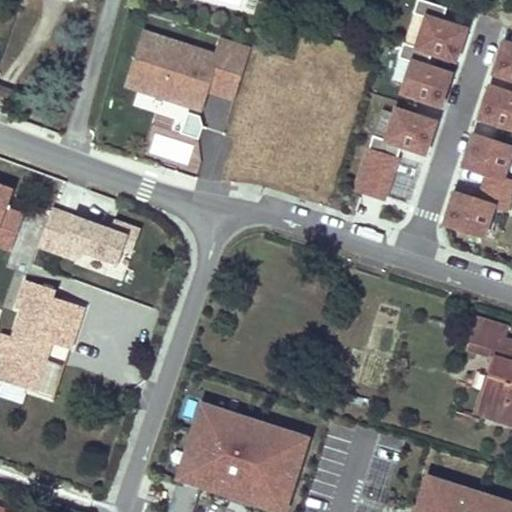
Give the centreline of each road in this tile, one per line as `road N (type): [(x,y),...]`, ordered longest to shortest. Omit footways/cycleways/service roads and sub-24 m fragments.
road 1 (residential): [(122,511),(196,297),(207,257),(207,204)]
road 2 (residential): [(484,27),(409,263)]
road 3 (residential): [(207,204),(0,139)]
road 4 (residential): [(207,204),(409,263)]
